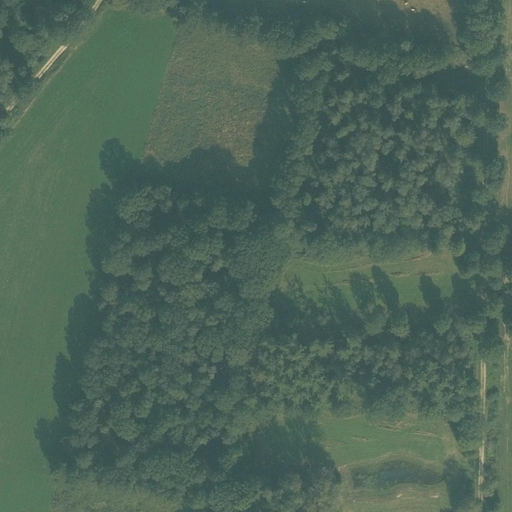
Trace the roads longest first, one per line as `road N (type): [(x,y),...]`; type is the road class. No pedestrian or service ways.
road 1 (track): [(480,511),(486,71)]
road 2 (track): [(486,71),(203,0)]
